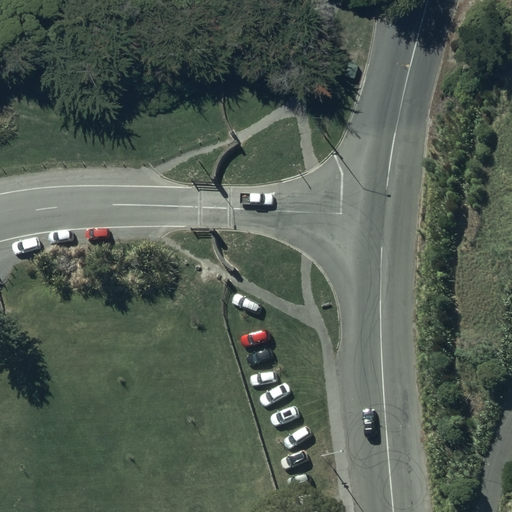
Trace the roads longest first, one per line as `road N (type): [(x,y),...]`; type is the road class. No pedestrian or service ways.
road 1 (unclassified): [(382,216),(126,203),(0,217)]
road 2 (tertiary): [(382,216),(381,360),(393,511)]
road 3 (tertiary): [(428,0),(382,216)]
